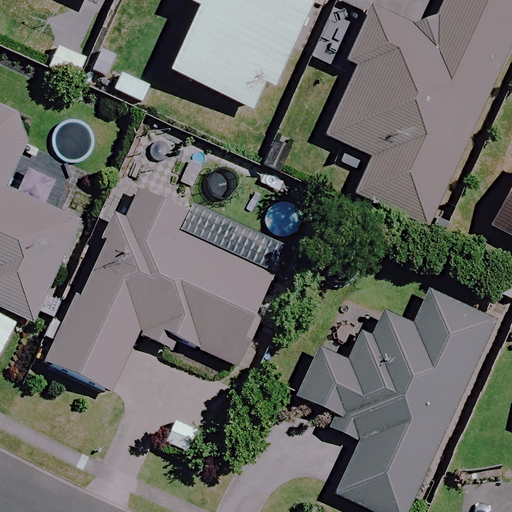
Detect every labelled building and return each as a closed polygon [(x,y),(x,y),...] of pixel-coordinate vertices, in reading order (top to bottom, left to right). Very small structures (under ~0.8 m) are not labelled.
[(94,0),(69,0),(91,9),(94,0)] [(159,77),(243,114),(255,88),(267,94),(308,0),(185,0),(182,8),(188,11),(159,77)] [(511,32),(511,0),(435,0),(418,38),(362,11),(339,60),(353,66),(318,139),(365,161),(351,191),(423,225),(511,32)] [(0,116),(0,317),(24,328),(71,227),(0,193),(0,184),(26,129),(0,116)] [(511,169),(510,168),(478,229),(511,246),(511,169)] [(184,220),(117,191),(40,367),(105,396),(133,333),(225,373),(270,270),(180,231),(184,220)] [(373,311),(361,336),(351,331),(337,360),(312,349),(288,401),(312,413),(304,431),(349,452),(327,497),(359,511),(400,511),(488,325),(420,293),(405,326),(373,311)]
